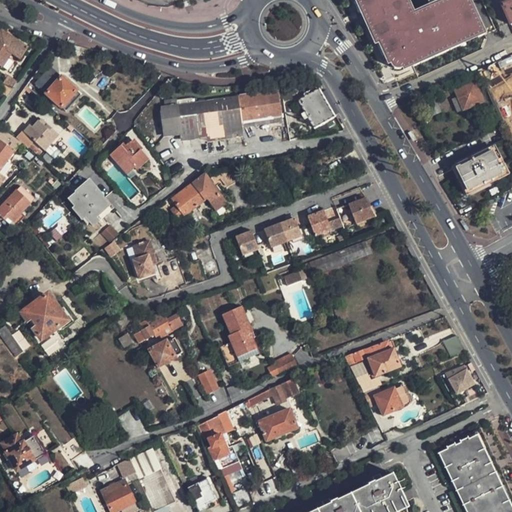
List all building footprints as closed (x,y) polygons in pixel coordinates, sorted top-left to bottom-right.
[(360,0),(378,42),(380,41),(384,39),(387,46),(390,45),(393,53),(388,55),(391,62),(393,61),(398,59),(403,61),(406,68),(415,64),(414,62),(426,57),(425,54),(438,49),(439,51),(451,46),(450,43),(462,37),(465,42),(478,36),(476,31),(483,28),(470,0),(446,0),(433,6),(435,11),(420,18),(418,13),(412,0),(360,0)] [(511,0),(509,0),(502,3),(511,24),(511,23),(511,0)] [(433,6),(418,13),(420,18),(435,11),(433,6)] [(486,34),(483,28),(476,31),(478,36),(479,37),(486,34)] [(0,65),(2,67),(11,53),(21,60),(29,48),(14,38),(17,33),(12,30),(8,35),(4,32),(0,38),(0,65)] [(426,57),(414,62),(415,64),(415,65),(465,43),(465,42),(462,37),(450,43),(451,46),(439,51),(438,49),(425,54),(426,57)] [(386,56),(388,55),(393,53),(390,45),(387,46),(384,39),(380,41),(386,56)] [(398,59),(393,61),(394,64),(397,66),(400,67),(403,67),(405,66),(403,61),(398,59)] [(79,88),(65,75),(52,63),(37,79),(50,91),(64,104),(79,88)] [(10,76),(5,82),(11,87),(16,80),(10,76)] [(238,98),(242,121),(283,114),(282,109),(286,109),(282,89),(266,92),(263,80),(260,80),(262,91),(237,95),(238,98)] [(510,92),(504,80),(500,82),(505,94),(510,92)] [(484,101),(475,81),(456,90),(459,97),(452,101),(459,113),(484,101)] [(10,87),(6,85),(0,93),(4,96),(10,87)] [(288,88),(282,89),(286,109),(292,108),(288,88)] [(300,99),(316,126),(335,115),(319,88),(300,99)] [(242,121),(238,98),(175,108),(181,141),(243,130),(242,121)] [(435,98),(427,102),(428,103),(433,115),(441,111),(435,98)] [(425,119),(433,115),(428,103),(420,107),(425,119)] [(486,106),(479,109),(486,124),(491,122),(488,118),(490,116),(486,106)] [(163,144),(181,141),(175,108),(157,111),(163,144)] [(57,135),(40,117),(31,127),(29,124),(24,129),(34,139),(45,149),(51,142),(57,135)] [(34,139),(24,129),(17,137),(27,146),(34,139)] [(21,144),(4,131),(0,137),(0,171),(7,163),(21,144)] [(126,175),(133,168),(135,171),(148,160),(140,151),(142,149),(134,140),(126,147),(123,144),(110,156),(126,175)] [(59,151),(51,142),(45,149),(54,157),(59,151)] [(456,166),(470,193),(505,176),(491,149),(456,166)] [(7,163),(0,171),(0,173),(2,175),(9,165),(7,163)] [(175,198),(187,214),(210,199),(214,204),(224,197),(209,175),(175,198)] [(92,228),(99,222),(96,218),(109,206),(102,198),(103,197),(89,181),(75,193),(76,194),(68,200),(74,207),(72,209),(82,221),(85,218),(92,228)] [(22,185),(18,188),(0,208),(0,212),(6,219),(9,215),(14,219),(32,201),(35,197),(22,185)] [(345,229),(376,218),(366,200),(360,189),(346,194),(334,199),(337,208),(345,227),(345,229)] [(326,212),(333,231),(345,227),(337,208),(326,212)] [(316,233),(318,237),(333,231),(326,212),(310,218),(316,233)] [(271,245),(273,250),(289,243),(303,238),(296,220),(282,225),(266,232),(271,245)] [(109,225),(101,233),(110,241),(117,233),(109,225)] [(173,233),(170,229),(165,232),(169,237),(173,233)] [(254,236),(260,250),(271,245),(266,232),(254,236)] [(238,239),(244,256),(260,250),(254,236),(253,233),(238,239)] [(371,238),(311,260),(317,274),(376,252),(371,238)] [(225,243),(232,260),(244,256),(238,239),(225,243)] [(114,241),(104,248),(111,257),(120,250),(114,241)] [(138,264),(143,283),(159,278),(156,268),(153,259),(158,257),(154,245),(137,250),(141,262),(138,264)] [(301,269),(286,275),(289,284),(305,278),(301,269)] [(49,292),(26,308),(44,334),(68,318),(49,292)] [(246,307),(226,315),(236,341),(233,342),(240,359),(259,352),(253,336),(251,330),(254,329),(246,307)] [(182,324),(176,311),(163,318),(160,312),(151,316),(153,319),(147,322),(149,325),(138,331),(143,340),(171,325),(173,328),(177,326),(182,324)] [(5,326),(0,330),(0,333),(16,356),(23,350),(5,326)] [(129,334),(119,337),(123,347),(132,343),(129,334)] [(467,352),(458,336),(445,341),(453,357),(459,355),(466,353),(467,352)] [(159,366),(176,357),(175,354),(182,351),(175,338),(168,342),(166,339),(149,349),(159,366)] [(387,342),(366,350),(366,348),(354,353),(358,361),(368,357),(373,370),(378,368),(381,375),(401,367),(397,358),(394,359),(389,348),(387,342)] [(259,352),(240,359),(241,364),(261,356),(259,352)] [(269,366),(273,375),(298,363),(293,352),(276,360),(277,363),(269,366)] [(349,365),(358,361),(354,353),(345,356),(349,365)] [(328,375),(324,367),(311,373),(315,382),(328,375)] [(455,370),(446,374),(458,395),(475,385),(465,367),(455,370)] [(376,377),(381,375),(378,368),(373,370),(376,377)] [(359,369),(352,372),(359,386),(367,383),(359,369)] [(200,376),(208,392),(218,387),(211,371),(200,376)] [(271,387),(278,401),(288,396),(287,394),(300,387),(295,376),(282,382),(271,387)] [(359,386),(362,391),(380,385),(378,379),(367,383),(359,386)] [(380,388),(363,395),(370,408),(379,404),(385,417),(413,405),(404,385),(383,394),(380,388)] [(244,401),(247,407),(268,396),(266,390),(244,401)] [(291,405),(261,419),(270,437),(300,423),(291,405)] [(217,416),(213,418),(221,434),(225,432),(217,416)] [(236,465),(231,454),(221,434),(213,418),(198,425),(206,441),(205,442),(214,462),(220,473),(224,471),(232,467),(236,465)] [(511,511),(511,491),(483,429),(442,449),(445,453),(476,438),(510,511),(511,511)] [(18,469),(47,453),(35,433),(23,441),(18,443),(14,436),(2,442),(7,451),(10,457),(18,469)] [(18,433),(14,436),(18,443),(23,441),(18,433)] [(76,436),(63,445),(73,460),(79,456),(86,450),(76,436)] [(510,511),(476,438),(445,453),(472,511),(510,511)] [(231,454),(236,465),(240,463),(235,452),(231,454)] [(235,473),(232,467),(224,471),(227,477),(235,473)] [(140,478),(155,511),(176,502),(161,469),(140,478)] [(224,471),(220,473),(227,488),(231,486),(227,477),(224,471)] [(407,511),(405,506),(399,493),(402,491),(394,475),(315,511),(407,511)] [(217,502),(206,480),(188,489),(199,511),(217,502)] [(112,511),(126,511),(138,506),(127,483),(104,495),(112,511)]
